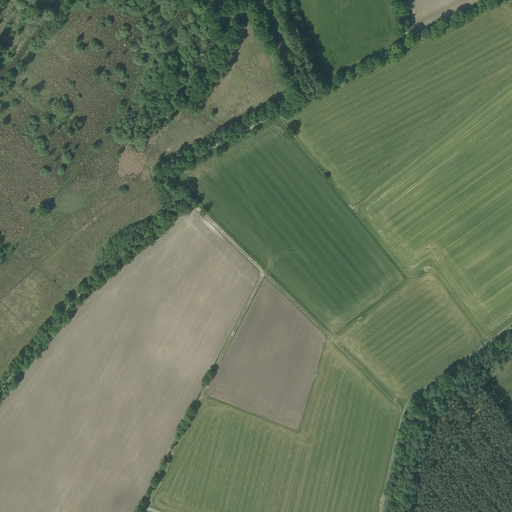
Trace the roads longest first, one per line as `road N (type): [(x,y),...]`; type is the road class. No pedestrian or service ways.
road 1 (track): [(186,199),(172,170),(406,44)]
road 2 (track): [(0,390),(79,294),(186,199)]
road 3 (track): [(262,273),(145,507)]
road 4 (unclassified): [(511,324),(401,405),(380,511)]
road 5 (track): [(262,273),(401,405)]
